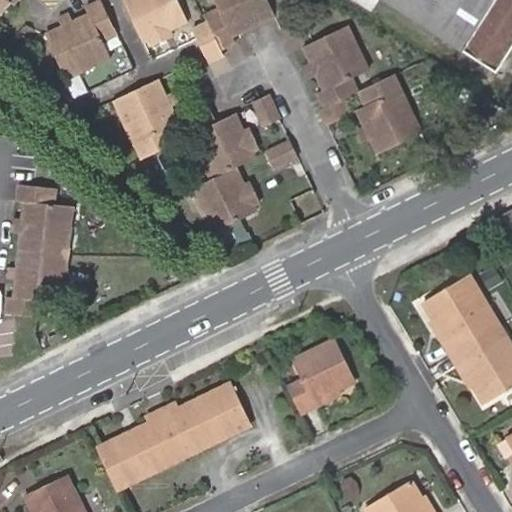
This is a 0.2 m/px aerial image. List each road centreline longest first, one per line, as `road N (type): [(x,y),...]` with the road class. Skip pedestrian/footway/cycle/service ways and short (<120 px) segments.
road 1 (secondary): [(0,414),(336,251)]
road 2 (residential): [(423,406),(204,511)]
road 3 (residential): [(271,58),(361,239)]
road 4 (residential): [(423,406),(336,251)]
road 5 (secondary): [(361,239),(511,164)]
road 6 (residential): [(489,511),(423,406)]
